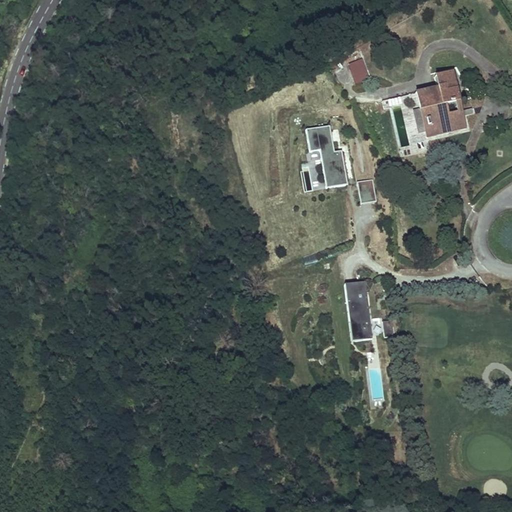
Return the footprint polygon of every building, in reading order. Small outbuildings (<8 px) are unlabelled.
[(347,66),(354,85),(369,79),(361,60),(347,66)] [(458,114),(446,65),(428,69),(429,75),(435,73),(437,79),(430,81),(410,85),(414,103),(420,102),(422,111),(419,112),(421,120),(424,119),(425,124),(441,120),(442,124),(454,122),(452,116),(458,114)] [(318,191),(347,186),(341,152),(333,153),(329,128),(303,132),(309,165),(314,164),(318,191)] [(374,181),(357,183),(359,204),(376,202),(374,181)] [(363,282),(342,285),(351,344),(372,341),(363,282)] [(383,338),(392,337),(390,321),(382,322),(383,338)]
